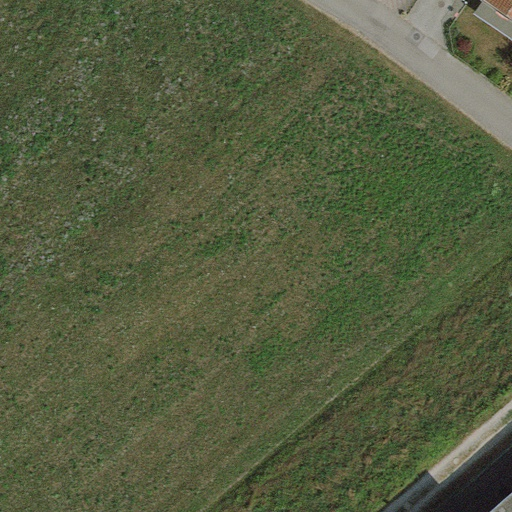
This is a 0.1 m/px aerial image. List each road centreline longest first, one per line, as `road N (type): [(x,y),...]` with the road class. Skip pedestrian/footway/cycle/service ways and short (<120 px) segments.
road 1 (residential): [(511,130),(327,0)]
road 2 (track): [(511,419),(403,511)]
